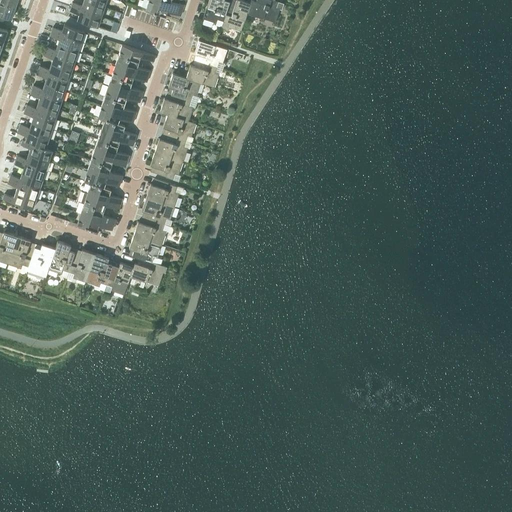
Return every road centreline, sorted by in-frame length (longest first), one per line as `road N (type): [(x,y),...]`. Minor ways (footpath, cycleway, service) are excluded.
road 1 (residential): [(0,215),(107,243),(118,237),(146,131),(142,119),(195,0)]
road 2 (unclassified): [(0,132),(43,0)]
